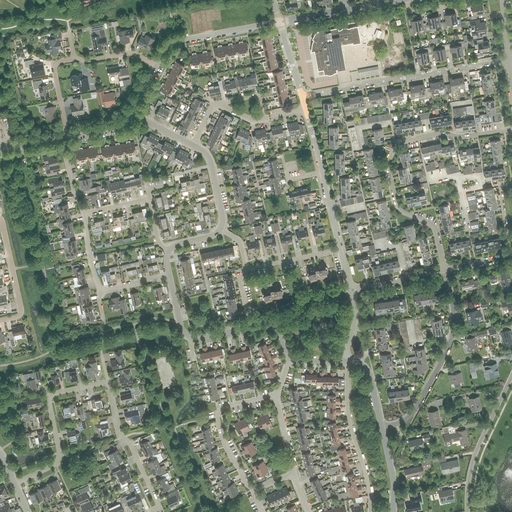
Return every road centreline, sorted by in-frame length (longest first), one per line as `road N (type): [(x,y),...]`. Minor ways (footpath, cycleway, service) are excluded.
road 1 (residential): [(444,270),(435,230),(397,204),(391,152),(437,134),(511,130)]
road 2 (residential): [(508,61),(302,96)]
road 3 (residential): [(381,428),(414,411),(449,350),(455,316),(444,270)]
road 4 (residential): [(14,484),(57,461),(49,397),(108,382)]
road 5 (residential): [(370,511),(348,416),(346,361)]
road 6 (residential): [(253,490),(216,417),(229,405),(276,395)]
road 7 (residential): [(468,511),(477,450),(511,377)]
road 8 (residential): [(155,511),(108,382)]
road 9 (unclassified): [(157,66),(177,40),(278,22)]
road 10 (residential): [(249,326),(190,337),(168,275)]
road 11 (residential): [(85,213),(148,199),(167,251)]
